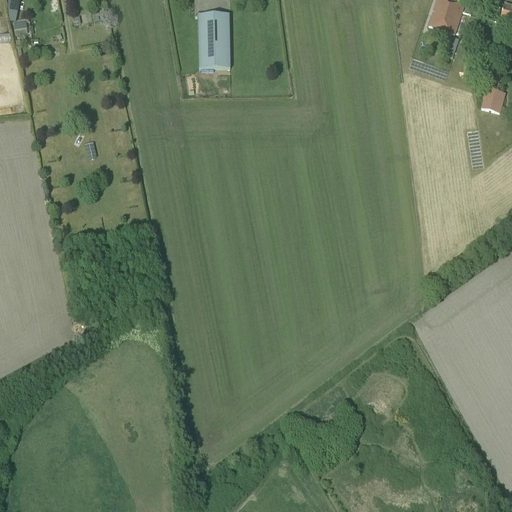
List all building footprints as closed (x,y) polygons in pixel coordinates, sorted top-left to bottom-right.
[(7,0),(8,13),(8,23),(14,24),(15,23),(17,14),(19,0),(7,0)] [(437,0),(428,28),(454,37),(463,8),(440,0),(437,0)] [(501,16),(498,26),(511,29),(511,8),(504,6),(501,16)] [(197,17),(198,72),(230,71),(229,17),(197,17)] [(0,42),(10,43),(10,34),(0,34),(0,42)] [(59,46),(48,46),(48,62),(60,62),(59,46)] [(91,51),(79,52),(80,63),(92,61),(91,51)] [(104,72),(113,72),(112,64),(103,64),(104,72)] [(28,83),(39,81),(37,68),(25,70),(28,83)] [(117,86),(101,87),(102,97),(117,96),(117,86)] [(480,111),(499,116),(504,95),(498,93),(499,89),(487,86),(480,111)] [(44,94),(31,97),(33,106),(46,103),(44,94)] [(122,114),(113,115),(114,124),(123,123),(122,114)] [(116,140),(119,150),(128,147),(125,137),(116,140)] [(92,145),(84,147),(87,161),(96,159),(92,145)] [(46,175),(49,185),(64,181),(61,171),(46,175)] [(126,190),(128,200),(138,198),(136,188),(126,190)] [(141,214),(132,216),(134,225),(143,222),(141,214)] [(58,231),(67,230),(66,218),(57,219),(58,231)] [(92,273),(83,275),(84,283),(94,281),(92,273)]
